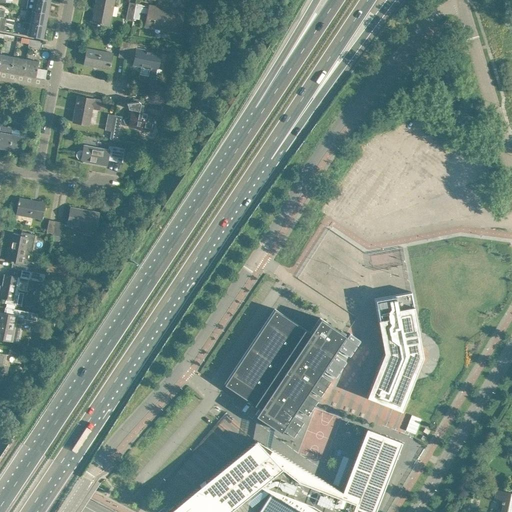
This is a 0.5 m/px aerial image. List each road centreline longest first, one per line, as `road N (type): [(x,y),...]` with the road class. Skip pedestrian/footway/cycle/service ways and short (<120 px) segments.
road 1 (unclassified): [(66,511),(115,440),(184,364),(342,120),(441,9),(463,0)]
road 2 (motorway): [(262,111),(0,506)]
road 3 (motorway): [(27,511),(263,156)]
road 4 (motorway): [(263,156),(298,126),(391,0)]
road 5 (motorway): [(263,156),(367,0)]
road 6 (unclassified): [(416,511),(511,350)]
road 7 (residential): [(38,173),(71,0)]
road 8 (unclassified): [(511,167),(463,0)]
road 9 (motorway): [(336,0),(262,111)]
road 10 (motorway): [(315,0),(262,111)]
